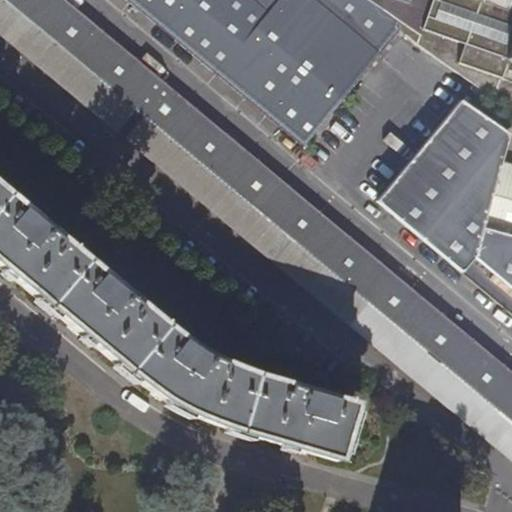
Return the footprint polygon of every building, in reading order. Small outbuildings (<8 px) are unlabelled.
[(0,0),(0,35),(511,462),(511,374),(61,0),(0,0)] [(124,0),(302,147),(402,26),(385,11),(370,0),(276,0),(266,13),(250,0),(124,0)] [(250,0),(266,13),(276,0),(250,0)] [(511,0),(418,0),(429,4),(422,28),(464,44),(457,63),(499,79),(506,59),(511,61),(511,0)] [(375,202),(460,272),(473,257),(511,290),(511,167),(498,164),(506,136),(456,103),(375,202)] [(0,267),(105,355),(116,365),(133,376),(149,387),(164,396),(199,413),(234,427),(333,459),(352,401),(249,369),(234,363),(207,351),(195,345),(168,329),(155,319),(0,188),(0,267)]
